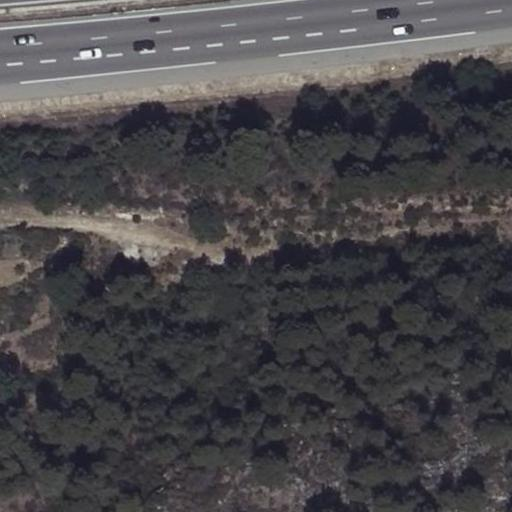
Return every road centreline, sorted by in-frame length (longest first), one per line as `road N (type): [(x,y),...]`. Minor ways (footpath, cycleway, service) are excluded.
road 1 (motorway): [(0,55),(509,0)]
road 2 (unclassified): [(280,255),(155,232),(0,221)]
